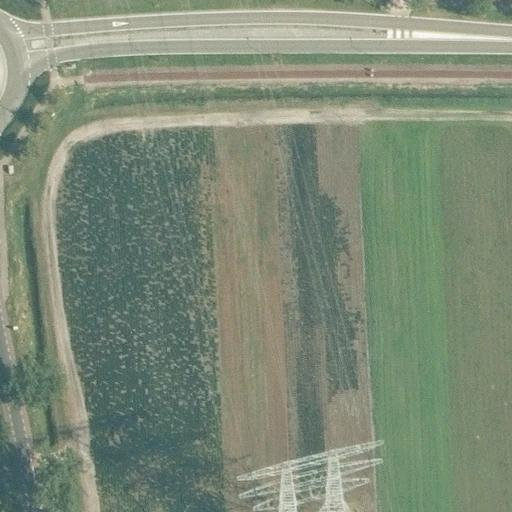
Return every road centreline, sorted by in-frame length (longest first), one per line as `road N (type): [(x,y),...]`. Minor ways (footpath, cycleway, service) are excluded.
road 1 (secondary): [(497,41),(456,28),(307,19),(2,30)]
road 2 (secondary): [(19,76),(88,52),(497,41)]
road 3 (tertiary): [(38,511),(0,335)]
